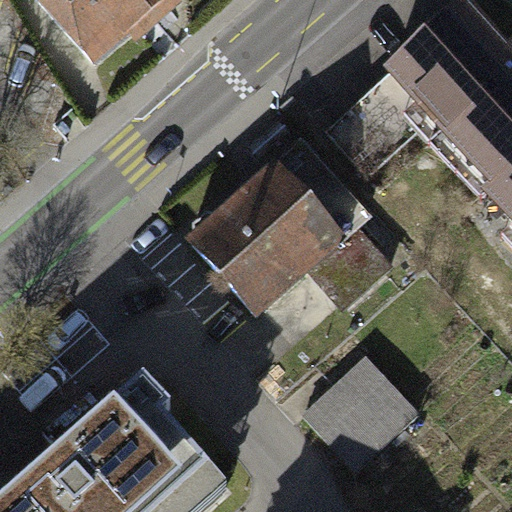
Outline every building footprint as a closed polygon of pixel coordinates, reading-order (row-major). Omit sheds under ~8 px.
[(38,0),(105,80),(138,53),(200,1),(200,0),(38,0)] [(397,111),(511,230),(511,39),(493,20),(397,111)] [(307,167),(210,250),(268,318),(365,235),(307,167)] [(386,369),(317,423),(365,483),(433,429),(386,369)] [(149,442),(70,511),(201,511),(267,453),(208,389),(149,442)]
